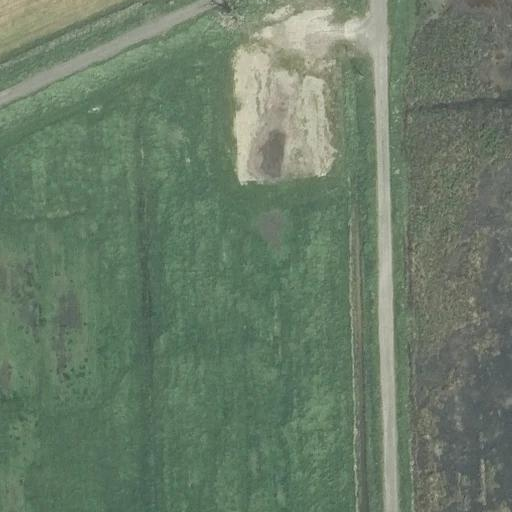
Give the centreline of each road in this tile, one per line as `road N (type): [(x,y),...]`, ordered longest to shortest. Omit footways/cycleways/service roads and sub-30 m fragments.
road 1 (track): [(391,511),(376,0)]
road 2 (track): [(221,0),(0,99)]
